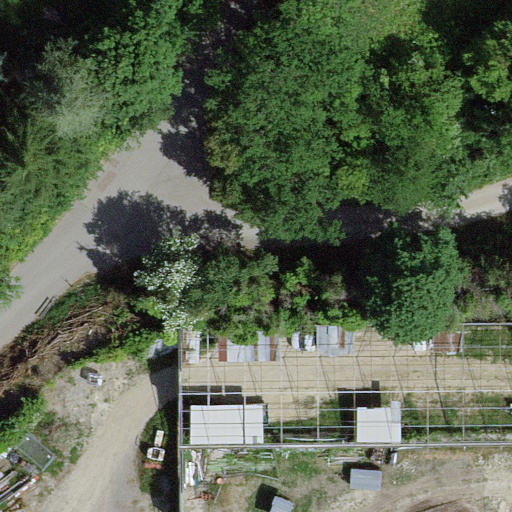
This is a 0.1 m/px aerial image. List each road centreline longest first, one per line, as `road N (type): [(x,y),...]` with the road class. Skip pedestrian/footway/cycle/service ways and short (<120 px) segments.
road 1 (track): [(104,227),(339,228),(511,196)]
road 2 (unclassified): [(0,324),(104,227),(199,87),(244,0)]
